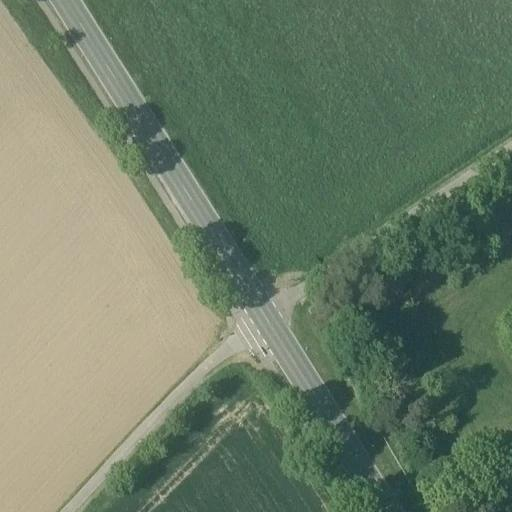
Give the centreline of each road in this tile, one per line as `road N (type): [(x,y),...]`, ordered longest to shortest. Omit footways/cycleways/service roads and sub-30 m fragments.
road 1 (secondary): [(264,320),(64,0)]
road 2 (unclassified): [(264,320),(511,149)]
road 3 (track): [(74,511),(245,334)]
road 4 (secondary): [(386,511),(264,320)]
